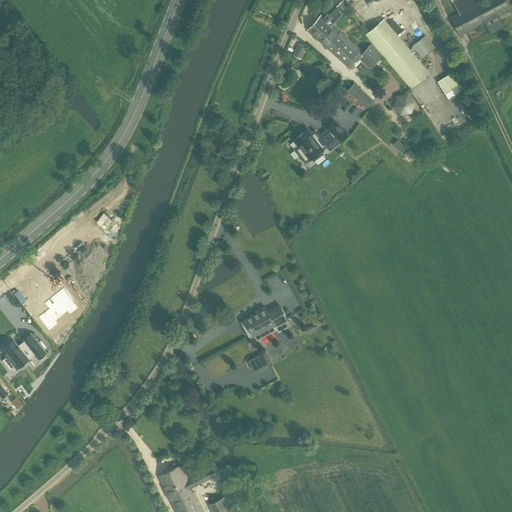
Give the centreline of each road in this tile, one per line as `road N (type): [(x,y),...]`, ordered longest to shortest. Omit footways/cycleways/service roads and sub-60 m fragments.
road 1 (unclassified): [(17,511),(127,409),(164,356),(304,0)]
road 2 (primary): [(0,260),(93,176),(125,131),(177,0)]
road 3 (track): [(437,0),(511,148)]
